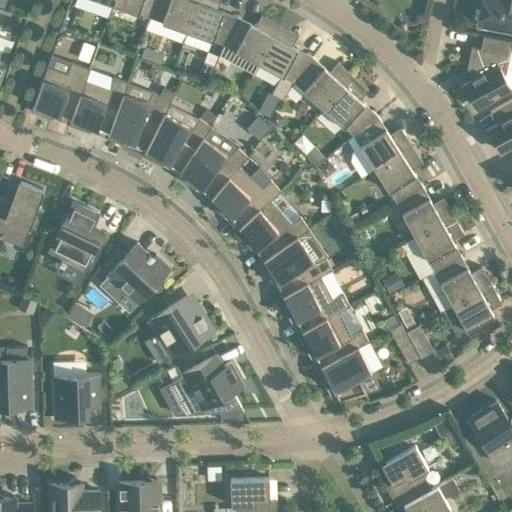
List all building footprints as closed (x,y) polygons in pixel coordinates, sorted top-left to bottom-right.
[(113,0),(112,4),(149,17),(155,0),(113,0)] [(155,0),(149,17),(187,31),(197,0),(155,0)] [(220,0),(197,0),(187,31),(224,44),(236,16),(217,8),(220,0)] [(511,0),(481,0),(476,24),(511,30),(511,0)] [(0,17),(15,23),(19,13),(0,6),(0,17)] [(255,25),(236,16),(224,44),(259,63),(279,24),(261,14),(255,25)] [(298,34),(279,24),(259,63),(294,82),(312,56),(292,45),(298,34)] [(0,44),(10,49),(14,38),(0,32),(0,44)] [(481,48),(509,54),(511,41),(483,35),(483,37),(481,48)] [(509,54),(481,48),(471,47),(467,70),(468,70),(468,68),(476,70),(476,72),(478,76),(461,85),(468,96),(470,95),(476,107),(511,88),(503,74),(505,73),(506,69),(509,54)] [(0,48),(0,77),(9,52),(0,48)] [(328,71),(312,56),(294,82),(323,108),(353,75),(337,61),(328,71)] [(68,124),(69,124),(89,68),(71,61),(67,73),(47,65),(31,111),(52,118),(54,113),(70,119),(68,124)] [(90,68),(89,68),(69,124),(89,132),(91,126),(108,132),(106,138),(107,138),(127,81),(114,77),(110,88),(86,79),(90,68)] [(112,82),(113,73),(91,69),(89,78),(112,82)] [(368,89),(353,75),(323,108),(352,135),(377,114),(359,99),(368,89)] [(142,155),(143,155),(170,100),(151,90),(147,101),(124,93),(128,82),(127,81),(107,138),(127,145),(129,140),(133,141),(146,147),(142,155)] [(501,121),(497,123),(486,129),(492,141),(495,139),(497,144),(501,151),(511,144),(511,98),(490,111),(491,112),(495,110),(501,121)] [(176,177),(210,125),(199,118),(193,127),(165,113),(171,100),(170,100),(143,155),(162,165),(165,160),(168,161),(180,169),(176,176),(176,177)] [(389,133),(377,114),(352,135),(374,168),(411,144),(400,127),(389,133)] [(211,126),(210,125),(176,177),(194,189),(197,184),(201,186),(212,195),(206,202),(207,202),(247,155),(236,146),(229,154),(203,137),(211,126)] [(422,162),(411,144),(374,168),(395,201),(422,185),(412,169),(422,162)] [(234,230),(234,231),(280,190),(270,179),(262,186),(239,166),(248,156),(247,155),(207,202),(223,216),(227,212),(230,214),(240,225),(234,230)] [(0,231),(12,235),(16,222),(28,227),(28,228),(29,229),(30,225),(34,227),(34,228),(35,228),(42,209),(37,207),(43,189),(42,188),(42,189),(20,181),(12,205),(0,201),(0,231)] [(432,203),(422,185),(395,201),(414,236),(453,215),(443,196),(432,203)] [(258,263),(308,227),(300,216),(291,222),(270,199),(280,190),(234,231),(249,247),(253,243),(256,246),(264,258),(257,262),(258,263)] [(98,213),(73,201),(47,255),(59,261),(58,262),(63,265),(64,263),(83,272),(87,263),(90,264),(103,242),(88,234),(98,213)] [(463,233),(453,215),(414,236),(433,271),(461,256),(452,239),(463,233)] [(277,297),(277,298),(332,269),(325,256),(313,262),(298,236),(309,228),(308,227),(258,263),(270,281),(275,277),(278,281),(284,293),(277,297)] [(118,284),(137,302),(157,281),(160,283),(169,274),(166,271),(170,267),(156,254),(153,257),(137,242),(107,274),(108,275),(100,284),(110,293),(118,284)] [(470,272),(461,256),(433,271),(452,305),(491,284),(481,266),(470,272)] [(296,333),(349,305),(343,292),(332,298),(320,276),(332,269),(277,298),(288,317),(293,314),(301,330),(296,332),(296,333)] [(501,302),(491,284),(452,305),(466,329),(493,314),(490,308),(501,302)] [(172,355),(213,329),(202,312),(199,314),(187,295),(149,319),(172,355)] [(315,368),(368,340),(361,327),(351,333),(339,311),(350,305),(349,305),(296,333),(307,352),(312,349),(320,365),(315,368)] [(408,363),(419,356),(405,331),(400,322),(389,329),(408,363)] [(405,331),(419,356),(420,357),(433,350),(418,324),(405,331)] [(339,400),(380,388),(380,387),(358,346),(368,340),(315,368),(326,387),(331,385),(339,400)] [(0,358),(0,406),(3,407),(3,404),(12,404),(12,406),(32,406),(30,358),(27,358),(26,346),(6,346),(6,358),(0,358)] [(243,384),(230,361),(223,365),(216,353),(181,372),(182,374),(172,380),(190,413),(243,410),(232,390),(243,384)] [(88,416),(88,405),(100,405),(99,372),(86,372),(86,374),(53,375),(54,417),(88,416)] [(486,479),(487,479),(511,462),(511,458),(506,450),(511,446),(511,422),(510,419),(508,420),(495,400),(467,418),(474,430),(464,437),(463,437),(486,479)] [(451,448),(462,442),(456,429),(444,435),(451,448)] [(398,508),(404,505),(404,504),(431,489),(431,488),(422,471),(428,468),(415,444),(381,463),(391,482),(385,486),(398,508)] [(440,482),(447,493),(460,484),(453,473),(440,482)] [(238,505),(238,511),(276,511),(276,498),(269,498),(269,477),(230,478),(231,505),(238,505)] [(159,511),(158,480),(143,480),(118,481),(118,511),(159,511)] [(50,483),(50,511),(98,511),(98,490),(82,490),(82,482),(50,483)] [(404,504),(404,505),(407,511),(443,511),(444,511),(450,508),(437,485),(431,488),(431,489),(404,504)] [(15,496),(8,497),(3,497),(0,494),(0,511),(30,511),(30,502),(16,503),(15,496)]
